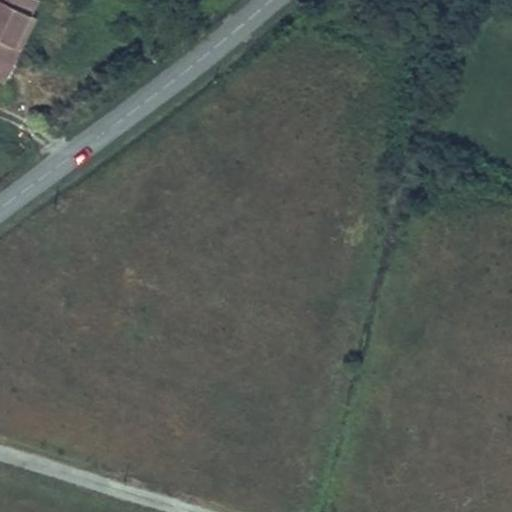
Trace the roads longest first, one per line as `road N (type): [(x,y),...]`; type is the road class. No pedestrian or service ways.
road 1 (tertiary): [(267,0),(0,202)]
road 2 (track): [(0,447),(211,511)]
